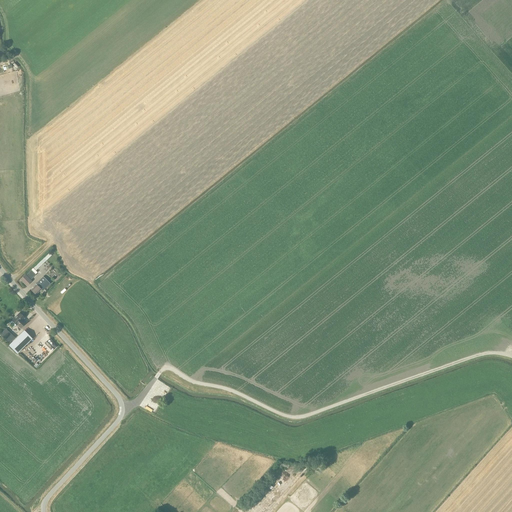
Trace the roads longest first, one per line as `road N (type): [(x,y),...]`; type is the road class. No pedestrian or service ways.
road 1 (track): [(511,356),(476,355),(300,417),(192,383),(166,365),(122,408)]
road 2 (unclassified): [(44,511),(47,497),(118,421),(121,399),(0,269)]
